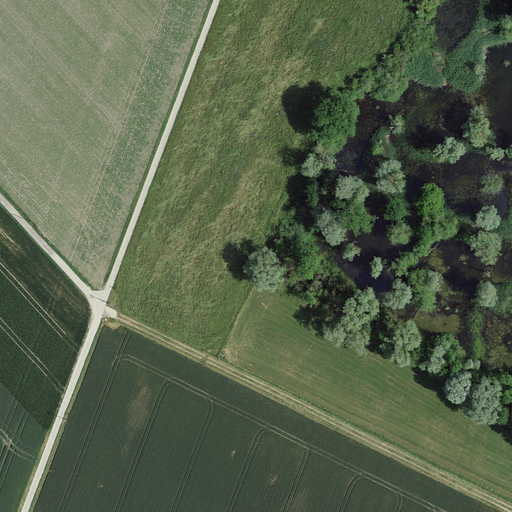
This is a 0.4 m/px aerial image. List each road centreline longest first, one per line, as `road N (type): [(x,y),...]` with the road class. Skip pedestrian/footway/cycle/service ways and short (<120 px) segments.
road 1 (track): [(511,511),(102,311),(0,199)]
road 2 (track): [(25,511),(217,0)]
